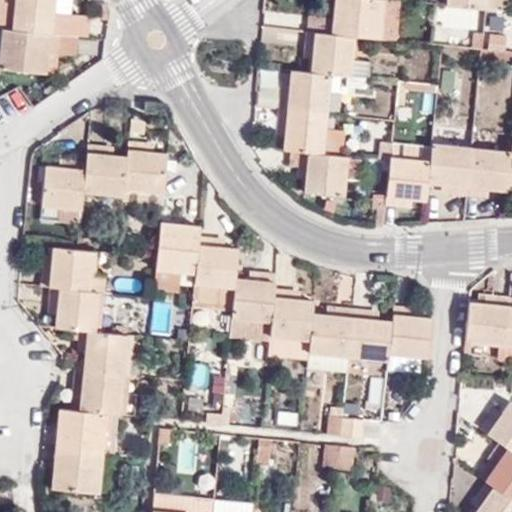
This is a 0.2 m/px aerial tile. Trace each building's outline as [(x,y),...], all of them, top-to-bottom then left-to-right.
[(0,0),(0,27),(2,28),(10,28),(13,0),(0,0)] [(54,12),(54,5),(54,0),(13,0),(10,28),(40,31),(51,33),(61,34),(63,13),(54,12)] [(70,14),(71,0),(54,0),(54,5),(64,6),(63,13),(70,14)] [(342,0),(341,12),(332,11),(331,32),(354,34),(379,37),(382,0),(342,0)] [(342,0),(333,0),(332,11),(341,12),(342,0)] [(395,38),(397,0),(382,0),(379,37),(395,38)] [(486,0),(445,0),(445,4),(485,8),(486,0)] [(506,0),(486,0),(485,8),(506,11),(506,0)] [(63,13),(64,6),(54,5),(54,12),(63,13)] [(87,36),(89,16),(70,14),(63,13),(61,34),(77,35),(87,36)] [(490,48),(492,28),(483,27),(481,47),(490,48)] [(2,28),(0,45),(0,66),(46,72),(48,52),(39,52),(40,31),(10,28),(2,28)] [(354,34),(331,32),(305,30),(304,50),(311,51),(311,57),(310,71),(330,73),(349,75),(354,34)] [(51,33),(40,31),(39,52),(48,52),(51,33)] [(51,33),(48,52),(46,72),(56,73),(58,52),(75,53),(77,35),(61,34),(51,33)] [(330,73),(310,71),(290,69),(288,83),(288,89),(279,89),(277,108),(327,113),(330,73)] [(327,113),(277,108),(275,127),(285,129),(284,135),(282,149),(288,150),(323,153),(327,113)] [(148,141),(127,139),(125,155),(122,187),(129,188),(162,191),(166,152),(153,151),(148,150),(148,141)] [(107,153),(108,144),(87,141),(85,159),(82,190),(122,194),(122,187),(125,155),(113,153),(107,153)] [(448,183),(448,194),(466,195),(471,145),(432,141),(430,159),(428,181),(442,182),(448,183)] [(508,187),(511,149),(471,145),(466,195),(489,197),(489,187),(495,188),(508,189),(508,187)] [(304,191),(345,194),(348,156),(323,153),(288,150),(288,164),(296,164),(296,171),(305,171),(305,178),(304,191)] [(408,199),(413,199),(426,200),(428,181),(430,159),(390,155),(389,160),(385,204),(407,206),(408,199)] [(81,208),(82,190),(85,159),(65,157),(64,166),(59,165),(45,164),(41,204),(59,206),(81,208)] [(128,200),(161,204),(162,191),(129,188),(128,200)] [(59,206),(58,219),(79,221),(81,208),(59,206)] [(179,222),(160,221),(159,230),(178,231),(179,222)] [(197,251),(197,242),(199,224),(179,222),(178,231),(159,230),(156,256),(155,268),(195,273),(197,251)] [(216,244),(197,242),(197,251),(215,253),(216,244)] [(233,287),(234,277),(237,246),(216,244),(215,253),(197,251),(195,273),(194,284),(233,287)] [(49,264),(41,263),(39,284),(49,285),(88,289),(92,250),(77,249),(51,246),(50,259),(49,264)] [(106,274),(95,273),(98,251),(92,250),(88,289),(98,290),(104,291),(106,274)] [(271,319),(274,287),(275,271),(254,270),(254,279),(248,278),(234,277),(233,287),(232,307),(231,316),(271,319)] [(232,307),(233,287),(194,284),(192,303),(232,307)] [(94,330),(98,290),(88,289),(49,285),(47,306),(56,307),(55,313),(54,326),(77,329),(86,329),(94,330)] [(310,339),(312,312),(313,299),(300,298),(295,298),(295,290),(274,287),(271,319),(269,335),(310,339)] [(489,302),(482,301),(470,300),(466,341),(506,345),(510,295),(490,294),(489,302)] [(388,351),(429,356),(433,316),(421,315),(414,315),(415,305),(393,303),(391,319),(388,351)] [(308,352),(348,356),(353,306),(333,304),(332,314),(326,313),(312,312),(310,339),(308,352)] [(373,318),(374,308),(353,306),(348,356),(387,359),(388,351),(391,319),(379,318),(373,318)] [(231,316),(229,334),(269,338),(269,335),(271,319),(231,316)] [(84,348),(75,347),(74,368),(122,373),(125,333),(94,330),(86,329),(84,348)] [(77,329),(75,347),(84,348),(86,329),(77,329)] [(129,374),(133,334),(125,333),(122,373),(129,374)] [(308,352),(310,339),(269,335),(269,338),(268,352),(308,355),(308,352)] [(122,373),(74,368),(72,388),(80,389),(78,409),(106,412),(118,413),(122,373)] [(221,406),(222,391),(224,391),(224,385),(226,372),(221,372),(220,384),(217,383),(216,390),(213,391),(213,406),(221,406)] [(126,413),(129,374),(122,373),(118,413),(126,413)] [(80,389),(72,388),(70,408),(78,409),(80,389)] [(499,414),(494,411),(481,427),(508,446),(511,449),(511,400),(510,399),(502,410),(499,414)] [(502,410),(497,406),(494,411),(499,414),(502,410)] [(67,408),(57,407),(55,427),(65,427),(67,408)] [(67,408),(65,427),(55,427),(53,447),(103,451),(106,412),(78,409),(70,408),(67,408)] [(340,433),(362,435),(363,417),(342,415),(340,433)] [(268,452),(268,444),(258,443),(258,451),(268,452)] [(353,461),(354,446),(339,445),(339,451),(338,459),(353,461)] [(497,462),(491,457),(479,474),(487,480),(511,497),(511,449),(508,446),(500,457),(497,462)] [(113,493),(117,453),(103,451),(53,447),(51,468),(61,469),(59,488),(113,493)] [(337,466),(338,459),(339,451),(323,450),(322,464),(337,466)] [(500,457),(494,452),(491,457),(497,462),(500,457)] [(59,488),(61,469),(51,468),(50,487),(59,488)] [(482,500),(478,505),(473,511),(511,511),(511,497),(487,480),(476,495),(482,500)] [(476,495),(472,500),(478,505),(482,500),(476,495)] [(177,511),(192,511),(193,506),(154,501),(153,509),(177,511)]
